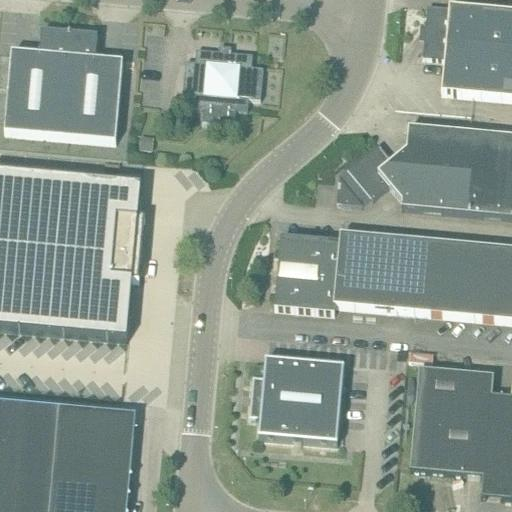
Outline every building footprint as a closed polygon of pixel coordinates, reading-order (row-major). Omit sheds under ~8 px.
[(423,62),(445,64),(442,97),(511,103),(511,16),(509,16),(450,10),(449,12),(428,10),(425,33),(429,36),(428,43),(425,43),(423,62)] [(4,138),(60,142),(69,37),(42,34),(39,58),(12,56),(4,138)] [(97,39),(69,37),(60,142),(116,147),(122,86),(123,66),(95,63),(97,39)] [(203,111),(202,126),(234,129),(236,114),(248,116),(249,103),(261,104),(263,72),(251,71),(252,59),(231,57),(231,51),(219,50),(219,56),(197,54),(196,66),(186,65),(183,97),(193,98),(191,110),(203,111)] [(339,183),(337,208),(364,210),(372,204),(389,190),(392,193),(401,204),(400,214),(404,215),(511,224),(511,141),(429,133),(409,132),(407,153),(392,165),(379,149),(348,174),(349,175),(339,183)] [(0,333),(127,345),(133,285),(138,285),(144,222),(138,221),(141,190),(0,176),(0,333)] [(334,319),(335,311),(511,326),(511,254),(340,239),(340,247),(281,241),(274,313),(334,319)] [(258,442),(338,449),(345,370),(265,363),(264,382),(253,381),(249,422),(260,424),(258,442)] [(418,374),(410,473),(413,473),(483,479),(481,501),(511,503),(511,392),(511,402),(490,400),(492,380),(418,374)] [(127,511),(136,419),(59,412),(0,406),(0,511),(127,511)]
